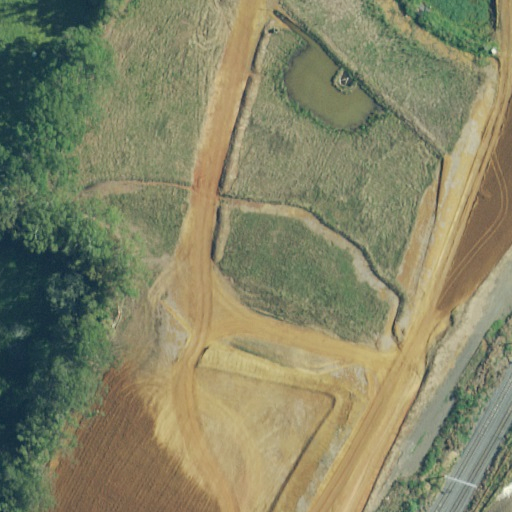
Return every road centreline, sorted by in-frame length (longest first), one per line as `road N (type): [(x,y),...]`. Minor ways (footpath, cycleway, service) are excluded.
road 1 (tertiary): [(197,390),(217,377),(256,383),(271,400),(274,433),(258,457),(231,466),(203,457),(187,434)]
road 2 (tertiary): [(0,341),(156,388),(197,390)]
road 3 (tertiary): [(187,434),(154,416),(0,370)]
